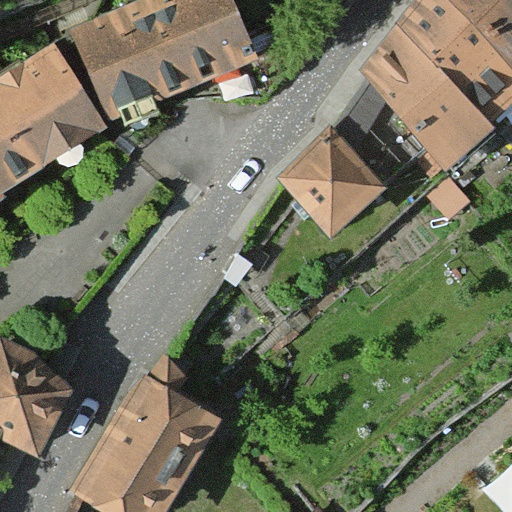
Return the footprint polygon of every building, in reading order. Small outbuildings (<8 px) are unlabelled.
[(127,133),(278,67),(248,0),(171,0),(85,37),(127,133)] [(511,0),(439,0),(415,33),(381,76),(473,176),(511,138),(511,0)] [(0,224),(25,203),(126,139),(66,54),(0,96),(0,224)] [(283,183),(333,237),(390,184),(335,126),(279,179),(283,183)] [(247,259),(236,253),(223,278),(234,284),(247,259)] [(0,441),(3,434),(37,450),(71,379),(28,352),(0,334),(0,441)] [(183,511),(231,431),(173,354),(159,380),(86,497),(111,511),(183,511)]
